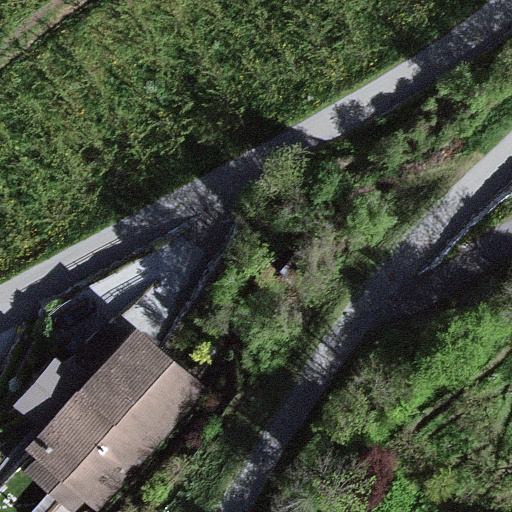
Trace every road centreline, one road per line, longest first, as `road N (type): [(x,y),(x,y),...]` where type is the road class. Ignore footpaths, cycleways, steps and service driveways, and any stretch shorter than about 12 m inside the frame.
road 1 (residential): [(0,303),(407,77),(511,7)]
road 2 (residential): [(511,155),(433,226),(360,312),(233,511)]
